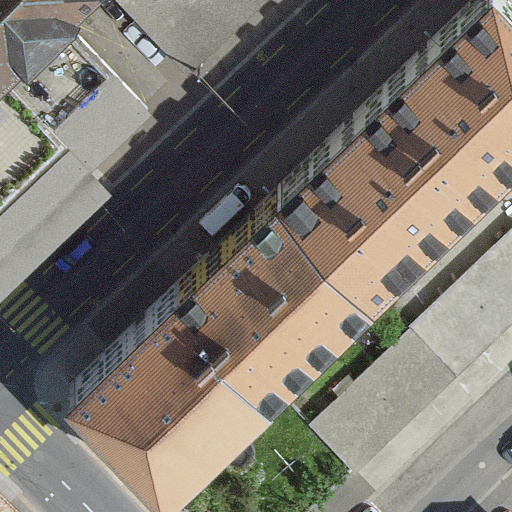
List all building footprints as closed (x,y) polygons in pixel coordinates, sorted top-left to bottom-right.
[(0,0),(0,61),(55,9),(63,0),(0,0)] [(125,0),(188,66),(257,0),(125,0)] [(511,0),(454,0),(389,64),(485,163),(511,136),(511,0)] [(0,296),(114,189),(89,162),(133,119),(147,105),(55,9),(0,61),(0,296)] [(485,163),(389,64),(276,173),(372,273),(485,163)] [(372,273),(276,173),(175,272),(272,370),(372,273)] [(511,219),(405,323),(451,371),(511,312),(511,219)] [(272,370),(175,272),(70,373),(167,472),(266,375),(272,370)] [(405,323),(306,417),(353,465),(451,371),(405,323)]
